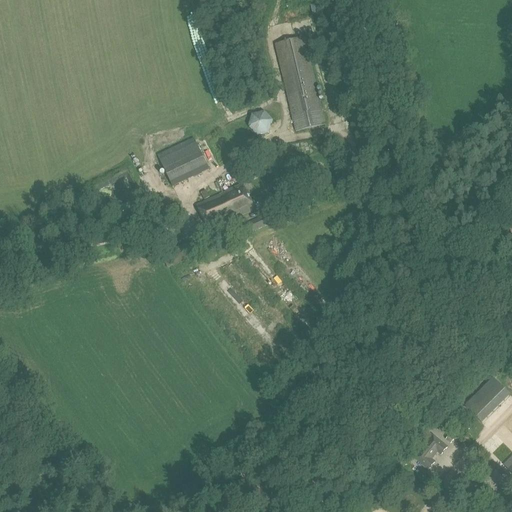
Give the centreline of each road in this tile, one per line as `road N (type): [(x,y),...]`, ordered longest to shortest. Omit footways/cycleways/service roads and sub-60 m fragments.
road 1 (track): [(394,158),(380,189),(285,221),(210,263),(169,226),(106,240)]
road 2 (track): [(355,0),(394,158)]
road 3 (track): [(511,407),(428,511)]
